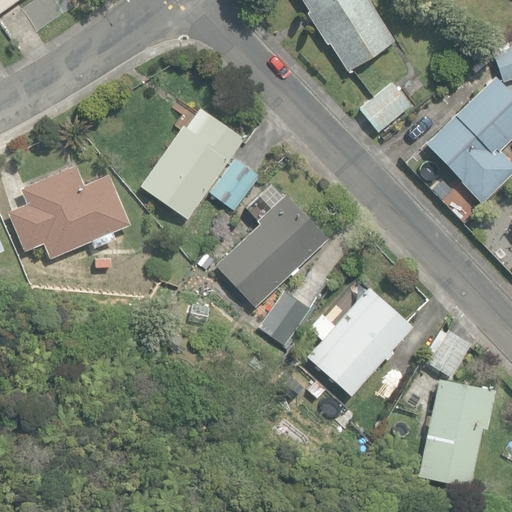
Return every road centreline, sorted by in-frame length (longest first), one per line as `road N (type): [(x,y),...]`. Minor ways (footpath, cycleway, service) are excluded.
road 1 (residential): [(511,330),(201,0)]
road 2 (unclassified): [(0,99),(63,67),(159,0)]
